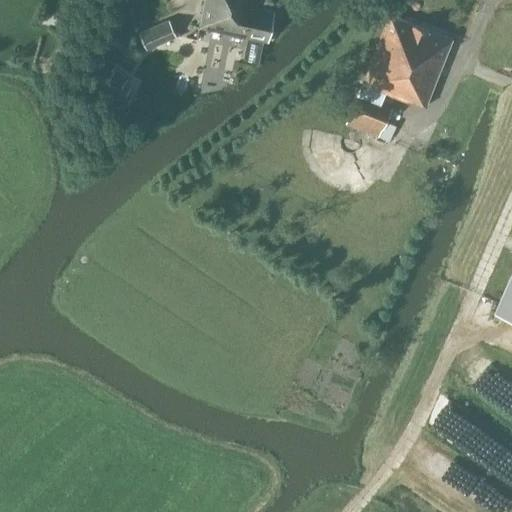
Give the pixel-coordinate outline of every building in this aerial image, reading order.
[(255,0),(204,0),(199,27),(267,41),(273,10),(254,5),(255,0)] [(450,38),(389,14),(360,82),(362,83),(357,96),(381,105),(386,93),(406,101),(407,99),(424,105),(450,38)] [(146,49),(175,36),(168,20),(139,32),(146,49)] [(129,89),(109,77),(102,89),(121,100),(129,89)] [(377,138),(384,121),(389,109),(381,105),(357,96),(355,95),(346,114),(347,115),(344,124),(377,138)] [(511,270),(493,313),(511,321),(511,270)] [(511,480),(511,443),(443,395),(425,419),(511,480)]
